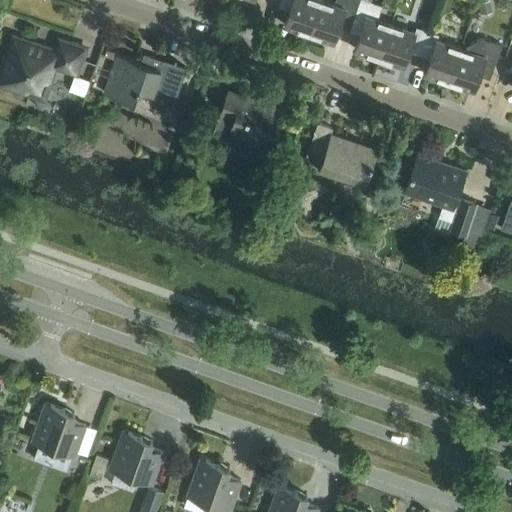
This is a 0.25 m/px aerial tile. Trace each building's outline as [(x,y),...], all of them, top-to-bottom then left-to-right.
[(309,33),(320,0),(281,0),(279,6),(290,10),(284,25),(309,33)] [(322,0),(320,0),(309,33),(334,42),(339,27),(349,30),(359,0),(335,0),(334,4),(322,0)] [(355,49),(379,57),(391,23),(377,19),(382,5),(366,0),(359,0),(349,30),(360,34),(355,49)] [(409,51),(419,54),(427,31),(416,27),(415,31),(391,23),(379,57),(404,66),(409,51)] [(427,31),(419,54),(430,58),(425,73),(449,81),(461,47),(437,39),(438,34),(427,31)] [(76,74),(85,48),(59,39),(55,50),(13,36),(0,74),(0,83),(31,94),(33,89),(46,93),(56,66),(76,74)] [(461,47),(449,81),(474,90),(479,75),(490,79),(501,45),(482,38),(461,47)] [(186,68),(175,64),(150,55),(146,64),(117,54),(104,92),(134,102),(139,89),(164,98),(162,102),(173,106),(186,68)] [(228,89),(213,132),(227,137),(228,132),(269,146),(280,114),(266,109),(268,103),(228,89)] [(364,186),(377,148),(331,133),(333,127),(317,122),(305,157),(320,162),(318,170),(364,186)] [(465,233),(476,203),(461,198),(461,200),(456,199),(465,170),(417,154),(405,191),(443,204),(438,216),(454,221),(451,228),(465,233)] [(511,196),(501,229),(511,232),(511,196)] [(491,213),(486,226),(493,229),(497,215),(491,213)] [(72,420),(75,412),(46,402),(32,440),(75,455),(86,424),(72,420)] [(150,447),(152,440),(123,430),(110,468),(152,483),(163,452),(150,447)] [(227,475),(230,467),(201,457),(188,495),(230,510),(241,479),(227,475)] [(305,502),(307,495),(279,485),(268,511),(316,511),(319,507),(305,502)] [(158,511),(165,492),(149,486),(139,511),(158,511)]
